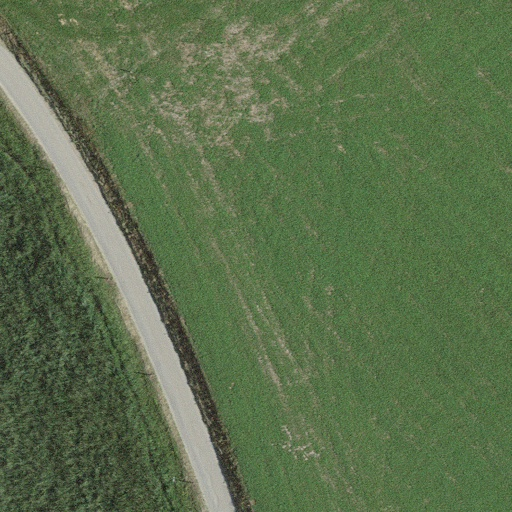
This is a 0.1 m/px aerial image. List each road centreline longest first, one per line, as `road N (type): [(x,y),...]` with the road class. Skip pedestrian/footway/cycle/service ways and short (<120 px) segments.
road 1 (unclassified): [(0,59),(81,179),(224,511)]
road 2 (track): [(36,0),(62,18),(136,22),(199,0)]
